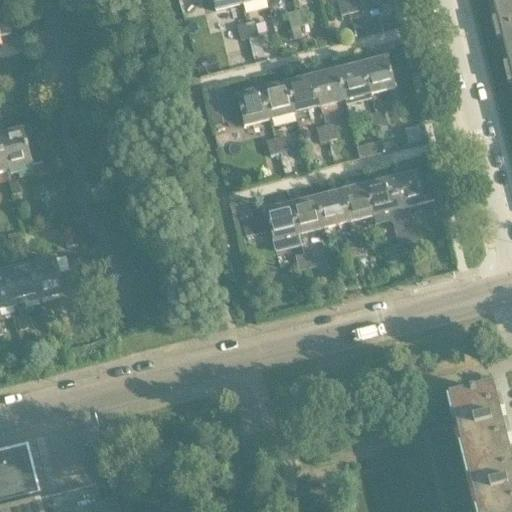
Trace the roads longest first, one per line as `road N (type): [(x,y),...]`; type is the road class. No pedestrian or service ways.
road 1 (residential): [(0,418),(511,289)]
road 2 (residential): [(511,269),(443,0)]
